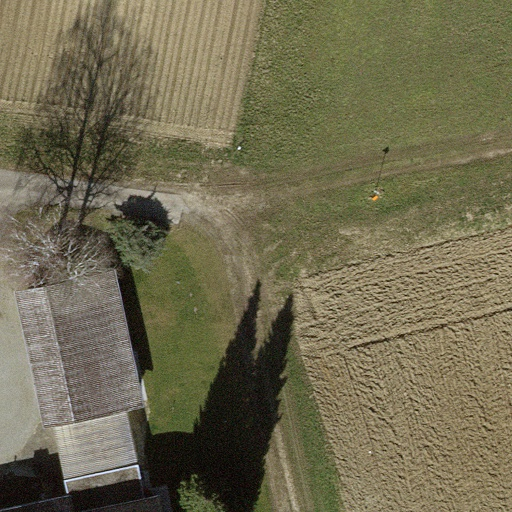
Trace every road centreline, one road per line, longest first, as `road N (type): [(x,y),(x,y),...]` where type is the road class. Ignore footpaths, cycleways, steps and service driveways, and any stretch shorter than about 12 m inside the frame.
road 1 (track): [(171,206),(228,225),(290,511)]
road 2 (track): [(511,135),(299,187),(228,225)]
